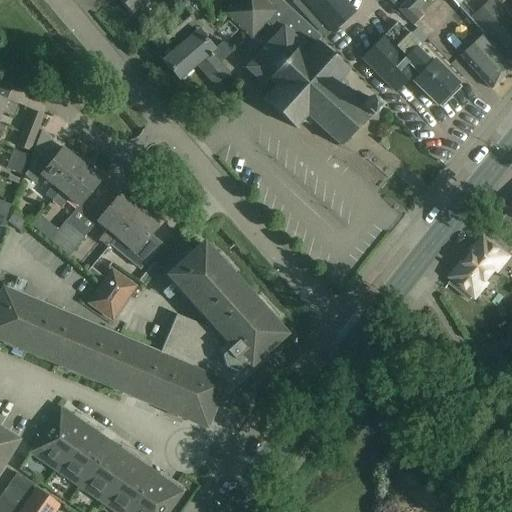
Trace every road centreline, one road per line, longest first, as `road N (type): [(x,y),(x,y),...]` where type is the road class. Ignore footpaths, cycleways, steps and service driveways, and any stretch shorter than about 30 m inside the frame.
road 1 (unclassified): [(356,340),(163,122)]
road 2 (primary): [(356,340),(511,150)]
road 3 (residential): [(0,379),(17,389),(51,383),(208,459)]
road 4 (primary): [(229,511),(356,340)]
road 5 (track): [(427,292),(511,440)]
road 6 (unclassified): [(163,122),(57,0)]
